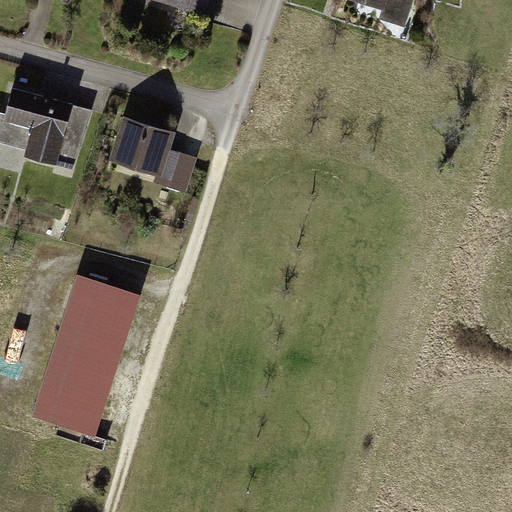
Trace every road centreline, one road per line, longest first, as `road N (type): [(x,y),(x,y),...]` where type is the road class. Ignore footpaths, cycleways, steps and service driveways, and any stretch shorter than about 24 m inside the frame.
road 1 (track): [(511,76),(378,511)]
road 2 (track): [(109,511),(242,109)]
road 3 (residential): [(276,0),(242,109),(0,45)]
